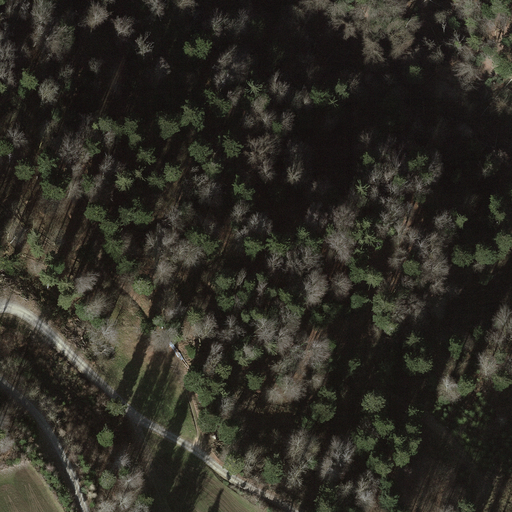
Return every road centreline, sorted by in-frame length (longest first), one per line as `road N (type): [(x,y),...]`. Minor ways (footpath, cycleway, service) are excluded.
road 1 (track): [(481,511),(480,487),(436,423),(368,373),(368,282),(339,239),(249,193),(235,173),(236,136)]
road 2 (track): [(197,449),(191,395),(160,331),(126,284),(101,267),(96,234),(66,175),(0,78)]
road 3 (track): [(0,302),(30,312),(147,431),(197,449),(291,511)]
road 4 (track): [(88,511),(62,446),(0,382)]
